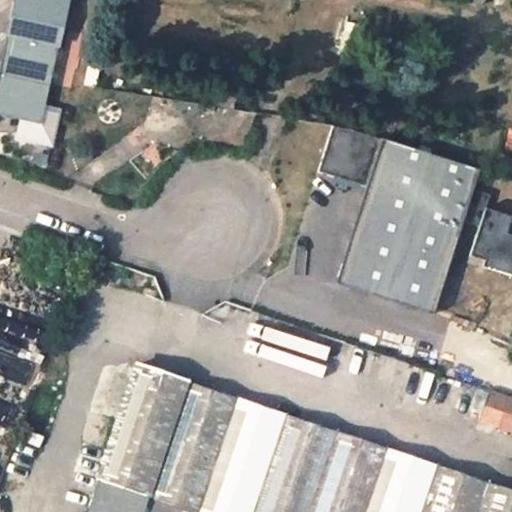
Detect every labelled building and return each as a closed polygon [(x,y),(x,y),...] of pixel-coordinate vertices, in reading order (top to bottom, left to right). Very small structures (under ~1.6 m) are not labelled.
[(67,0),(13,0),(0,62),(0,115),(40,125),(67,0)] [(358,183),(331,285),(429,312),(468,165),(328,128),(317,171),(358,183)] [(511,256),(511,218),(480,208),(484,195),(465,189),(453,224),(469,230),(459,260),(506,276),(511,256)] [(435,396),(442,374),(228,301),(215,341),(336,381),(342,365),(435,396)] [(10,321),(6,331),(31,341),(35,332),(10,321)] [(0,397),(14,403),(29,365),(0,353),(0,397)] [(511,511),(511,396),(487,388),(475,424),(491,430),(486,447),(511,456),(511,491),(106,355),(88,409),(95,413),(77,467),(96,474),(84,511),(511,511)] [(487,388),(442,374),(431,408),(475,424),(487,388)] [(0,403),(0,436),(11,407),(0,403)]
